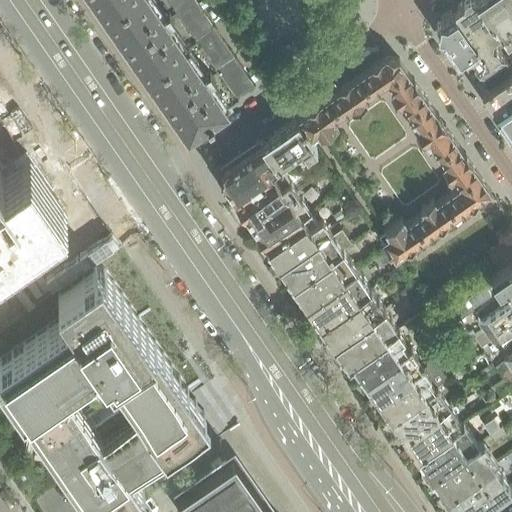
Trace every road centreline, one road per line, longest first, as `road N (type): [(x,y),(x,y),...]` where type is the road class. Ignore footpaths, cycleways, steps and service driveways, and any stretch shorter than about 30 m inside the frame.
road 1 (secondary): [(356,477),(153,185)]
road 2 (residential): [(400,13),(153,185)]
road 3 (secondary): [(153,185),(23,0)]
road 4 (residential): [(400,13),(511,177)]
road 5 (unknown): [(0,286),(115,210)]
